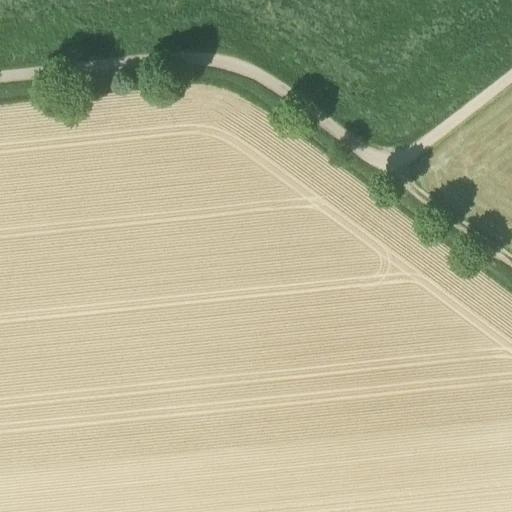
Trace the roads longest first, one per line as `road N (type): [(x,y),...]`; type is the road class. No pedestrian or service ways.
road 1 (track): [(511,78),(391,171),(255,73),(193,58),(0,75)]
road 2 (track): [(511,262),(391,171)]
